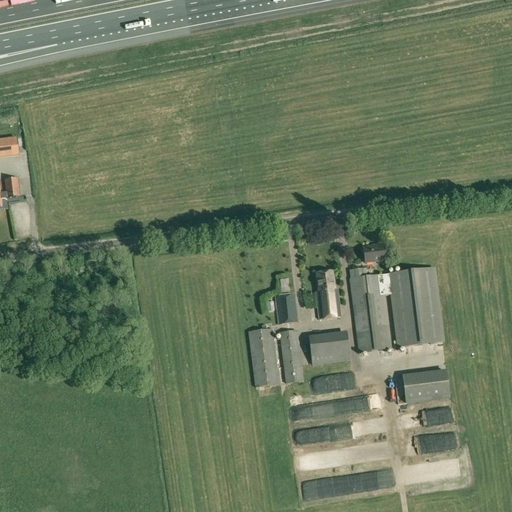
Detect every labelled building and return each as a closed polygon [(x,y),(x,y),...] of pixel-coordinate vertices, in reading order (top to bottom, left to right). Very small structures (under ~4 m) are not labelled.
[(0,191),(0,207),(2,207),(1,200),(19,198),(17,179),(4,180),(6,193),(0,193),(0,191)] [(384,245),(363,248),(365,264),(386,262),(384,245)] [(359,354),(391,350),(384,297),(392,296),(399,349),(442,343),(433,269),(366,278),(365,269),(350,271),(351,280),(350,280),(359,354)] [(318,292),(315,293),(318,322),(342,319),(338,290),(335,290),(333,272),(316,274),(318,292)] [(275,297),(279,326),(298,324),(295,295),(275,297)] [(248,333),(255,389),(279,386),(273,330),(248,333)] [(303,383),(297,331),(279,333),(285,385),(303,383)] [(310,363),(350,361),(349,332),(309,333),(310,363)] [(402,374),(406,402),(450,395),(446,366),(402,374)]
